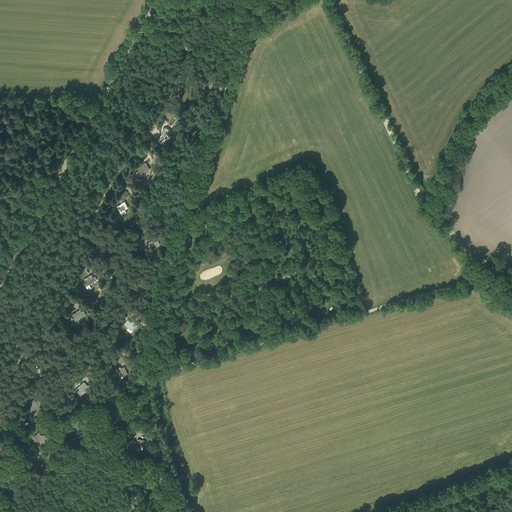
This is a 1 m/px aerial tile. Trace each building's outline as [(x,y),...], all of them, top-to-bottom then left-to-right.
[(205,86),(205,87),(207,91),(208,90),(208,91),(209,90),(214,87),(212,84),(215,83),(213,79),(204,84),(205,86)] [(177,100),(182,102),(184,103),(188,92),(187,92),(188,88),(186,87),(185,91),(181,90),(177,100)] [(196,130),(201,127),(196,121),(193,123),(193,122),(187,127),(190,131),(192,130),(194,132),(197,131),(196,130)] [(171,132),(166,127),(163,128),(161,135),(164,138),(166,135),(167,135),(171,136),(171,132)] [(181,168),(180,169),(181,168),(184,171),(183,172),(184,172),(185,171),(185,170),(189,166),(183,161),(179,167),(181,168)] [(149,170),(146,163),(141,165),(141,166),(138,168),(139,170),(136,171),(138,176),(141,174),(145,172),(149,170)] [(170,203),(169,205),(174,206),(175,199),(171,198),(164,197),(164,196),(163,196),(162,203),(164,203),(164,202),(170,203)] [(118,209),(118,210),(119,210),(120,213),(125,210),(125,209),(128,208),(125,201),(122,202),(123,203),(117,206),(118,209)] [(101,241),(101,242),(97,244),(101,252),(108,249),(106,245),(107,244),(104,240),(101,241)] [(148,247),(150,251),(151,250),(152,250),(152,249),(157,247),(157,246),(159,245),(157,241),(155,243),(153,240),(147,244),(149,246),(148,247)] [(85,282),(85,283),(87,286),(92,283),(91,283),(95,281),(94,281),(96,280),(95,277),(93,278),(91,274),(89,275),(89,276),(84,279),(85,282)] [(137,285),(136,286),(138,285),(140,289),(139,290),(140,289),(141,289),(145,286),(144,283),(146,281),(144,278),(136,283),(137,285)] [(83,311),(80,312),(79,310),(77,311),(77,312),(72,314),(73,318),(73,319),(73,318),(75,321),(80,319),(79,318),(83,317),(82,316),(85,315),(83,311)] [(130,333),(132,331),(133,330),(134,329),(137,325),(134,322),(135,320),(132,318),(129,321),(128,319),(124,324),(128,328),(127,329),(130,333)] [(51,343),(52,348),(53,347),(54,351),(58,350),(59,350),(59,349),(60,349),(59,345),(62,345),(61,341),(56,343),(56,342),(51,343)] [(117,370),(118,372),(120,376),(123,375),(123,376),(123,374),(126,372),(127,374),(127,372),(126,371),(126,372),(124,367),(121,368),(120,366),(116,368),(117,370)] [(29,367),(25,376),(30,378),(30,377),(33,379),(37,369),(34,368),(34,369),(29,367)] [(75,390),(80,395),(82,394),(86,391),(85,389),(87,387),(84,383),(75,390)] [(31,407),(34,410),(38,406),(42,403),(40,401),(36,397),(31,403),(33,405),(31,407)] [(111,411),(116,416),(118,415),(117,414),(121,411),(122,412),(121,411),(121,410),(120,410),(117,406),(111,411)] [(74,422),(73,423),(74,423),(76,426),(75,427),(76,427),(77,429),(78,431),(81,430),(80,428),(83,426),(80,419),(75,422),(74,422)] [(32,437),(35,441),(37,443),(42,439),(43,440),(45,438),(43,435),(42,436),(41,435),(40,436),(38,433),(34,436),(33,436),(33,437),(32,437)] [(144,445),(145,440),(137,439),(137,442),(133,441),(131,449),(136,450),(136,449),(136,447),(143,448),(143,449),(143,447),(144,447),(144,445)] [(6,486),(4,487),(5,486),(7,488),(13,485),(7,476),(4,478),(5,481),(4,481),(3,482),(2,483),(3,482),(6,486)] [(141,482),(141,487),(147,488),(154,489),(154,488),(155,488),(155,487),(155,481),(148,480),(145,480),(145,481),(144,483),(141,482)] [(135,511),(135,509),(134,508),(133,503),(126,505),(128,511),(130,511),(134,509),(135,511)]
